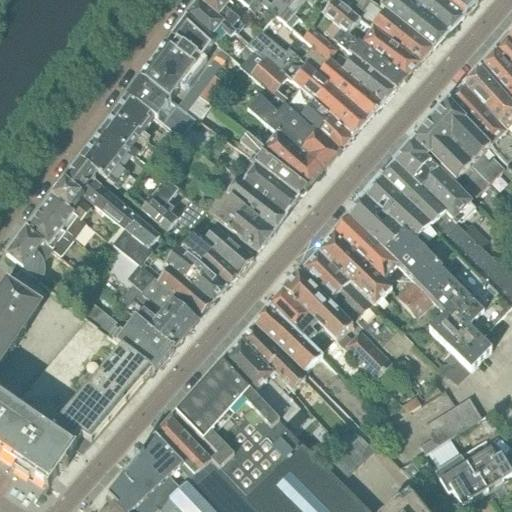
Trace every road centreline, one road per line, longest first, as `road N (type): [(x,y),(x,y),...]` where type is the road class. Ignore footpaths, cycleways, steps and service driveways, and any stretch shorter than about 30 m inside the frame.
road 1 (residential): [(59,511),(510,0)]
road 2 (residential): [(171,0),(0,234)]
